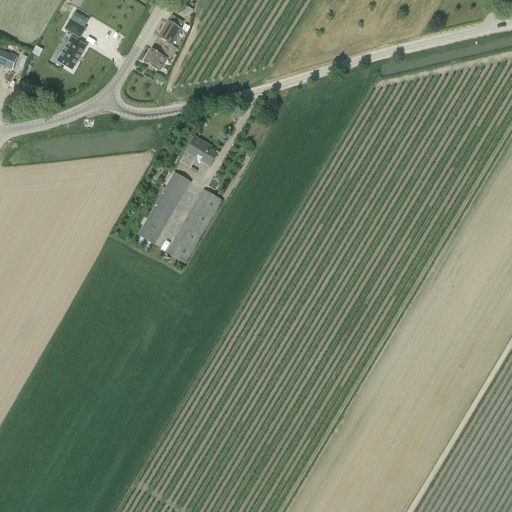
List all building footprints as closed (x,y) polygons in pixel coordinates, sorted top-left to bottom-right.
[(144,61),(144,62),(143,63),(158,71),(166,58),(164,57),(168,51),(167,50),(170,45),(183,23),(180,21),(176,27),(167,21),(155,43),(160,46),(156,52),(152,50),(147,57),(146,57),(144,61)] [(74,45),(60,69),(75,77),(89,53),(79,48),(81,44),(83,45),(88,35),(73,27),(68,37),(77,42),(75,45),(74,45)] [(11,55),(0,50),(0,66),(6,69),(11,55)] [(216,154),(204,147),(206,145),(194,138),(180,163),(190,169),(195,159),(209,167),(216,154)] [(137,235),(139,236),(136,241),(151,250),(190,183),(174,173),(137,235)] [(214,190),(218,183),(213,180),(209,187),(214,190)] [(221,201),(203,191),(166,253),(184,264),(221,201)]
